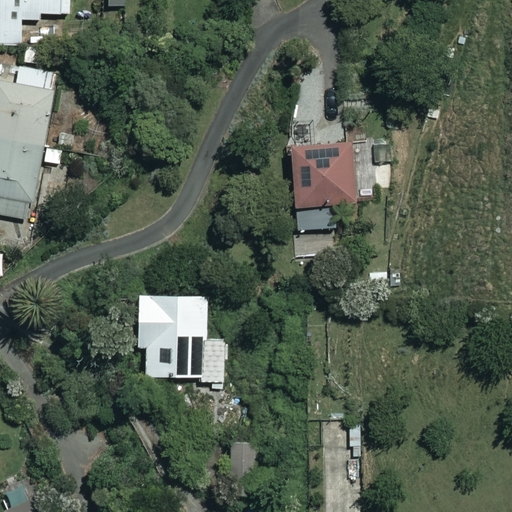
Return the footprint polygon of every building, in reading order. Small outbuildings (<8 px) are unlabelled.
[(0,0),(0,45),(23,45),(23,22),(44,22),(44,16),(72,16),(72,0),(0,0)] [(58,75),(21,68),(18,87),(0,83),(0,215),(31,221),(42,162),(61,166),(63,151),(44,148),(58,75)] [(355,208),(351,146),(294,150),(300,234),(328,232),(327,210),(355,208)] [(152,348),(152,377),(205,376),(205,382),(229,382),(228,339),(209,340),(208,302),(143,303),(144,348),(152,348)] [(258,442),(230,443),(231,496),(259,495),(258,442)] [(47,511),(41,498),(10,511),(47,511)]
